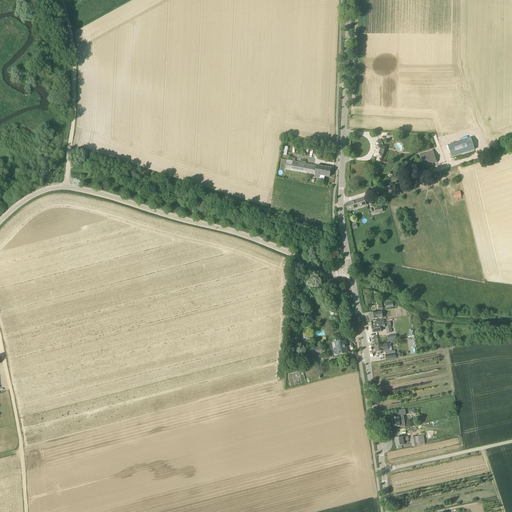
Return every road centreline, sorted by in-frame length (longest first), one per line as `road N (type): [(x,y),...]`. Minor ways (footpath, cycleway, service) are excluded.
road 1 (unclassified): [(352,281),(256,239),(63,187)]
road 2 (tertiary): [(352,281),(341,206),(348,0)]
road 3 (tertiary): [(382,473),(352,281)]
road 4 (track): [(63,187),(75,100),(64,0)]
road 5 (track): [(511,148),(341,206)]
road 6 (track): [(0,340),(26,511)]
road 7 (unclassified): [(382,473),(511,445)]
